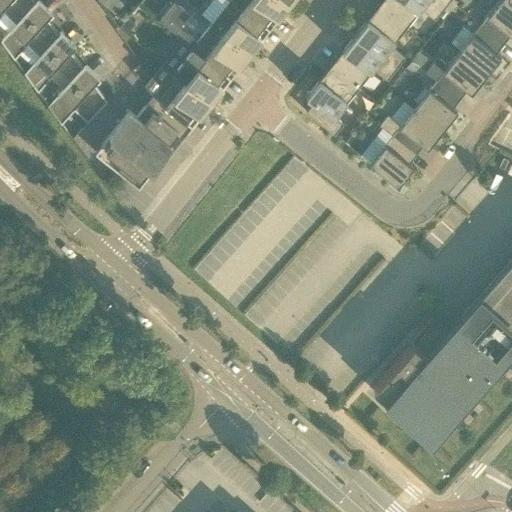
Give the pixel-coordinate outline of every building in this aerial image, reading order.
[(0,0),(0,16),(4,12),(16,23),(36,1),(34,0),(0,0)] [(40,56),(59,34),(47,18),(52,12),(38,0),(37,0),(36,1),(16,23),(1,40),(15,59),(28,45),(40,56)] [(252,40),(264,24),(233,0),(230,0),(212,23),(251,54),(258,45),(252,40)] [(282,14),(290,5),(283,0),(233,0),(264,24),(276,9),(282,14)] [(449,12),(450,11),(445,7),(436,0),(387,0),(382,7),(379,5),(378,5),(407,28),(422,9),(435,20),(445,8),(449,12)] [(451,0),(445,7),(450,11),(458,1),(457,0),(451,0)] [(507,31),(511,35),(511,5),(505,0),(500,0),(480,25),(504,44),(505,43),(501,40),(507,31)] [(392,47),(407,28),(378,5),(377,6),(381,9),(370,22),(368,20),(355,36),(396,69),(405,58),(392,47)] [(127,17),(119,27),(127,33),(135,23),(127,17)] [(243,63),(251,54),(212,23),(192,47),(225,73),(237,58),(243,63)] [(480,25),(459,52),(486,74),(501,56),(493,50),(500,41),(504,44),(480,25)] [(59,34),(40,56),(24,73),(38,92),(51,77),(63,88),(64,89),(83,67),(71,50),(76,45),(62,32),(59,34)] [(388,80),(396,69),(355,36),(342,52),(345,54),(334,67),(331,65),(330,65),(359,88),(374,69),(388,80)] [(213,89),(225,73),(192,47),(173,72),(212,103),(219,93),(213,89)] [(472,93),(486,74),(459,52),(437,80),(460,99),(461,98),(457,95),(464,87),(472,93)] [(64,89),(63,88),(48,105),(61,124),(76,110),(88,122),(107,100),(94,83),(99,77),(85,64),(83,67),(64,89)] [(336,117),(359,88),(330,65),(330,66),(333,69),(322,82),(320,80),(306,97),(314,103),(306,112),(335,135),(344,124),(336,117)] [(205,112),(212,103),(173,72),(154,96),(186,122),(198,107),(205,112)] [(460,99),(437,80),(415,107),(443,130),(457,111),(449,105),(456,96),(460,99)] [(189,125),(186,122),(154,96),(145,107),(152,112),(144,123),(129,111),(172,146),(189,125)] [(428,148),(443,130),(415,107),(393,135),(415,153),(417,154),(417,153),(413,150),(420,142),(428,148)] [(156,166),(172,146),(129,111),(112,132),(156,166)] [(145,180),(156,166),(112,132),(101,145),(106,149),(100,157),(134,184),(140,176),(145,180)] [(417,154),(415,153),(393,135),(370,163),(398,185),(413,166),(405,160),(412,151),(416,155),(417,154)] [(511,259),(448,331),(436,320),(432,317),(414,337),(416,339),(373,387),(387,399),(385,401),(428,440),(511,345),(511,259)]
